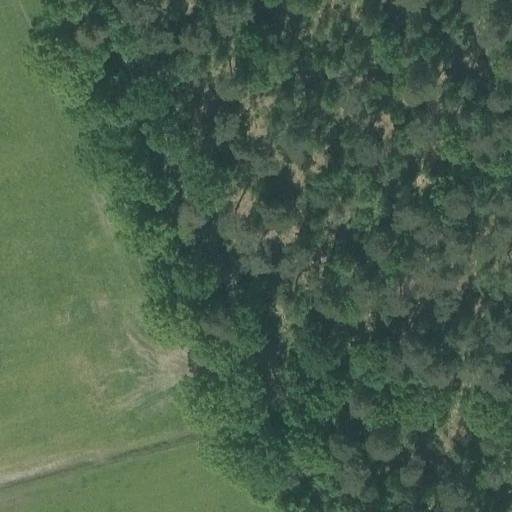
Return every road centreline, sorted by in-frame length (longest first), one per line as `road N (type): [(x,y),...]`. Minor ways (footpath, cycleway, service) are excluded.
road 1 (track): [(511,376),(262,380),(511,73)]
road 2 (track): [(326,511),(77,0)]
